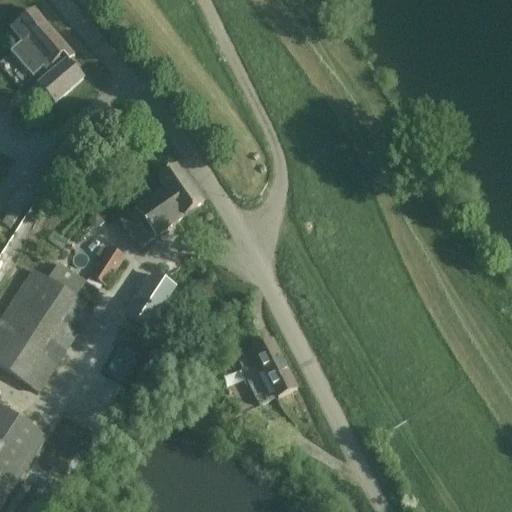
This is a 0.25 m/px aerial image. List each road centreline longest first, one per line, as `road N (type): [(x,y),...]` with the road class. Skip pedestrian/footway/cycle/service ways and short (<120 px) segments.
road 1 (unclassified): [(385,511),(196,165),(58,0)]
road 2 (track): [(205,0),(280,169),(280,199),(240,240)]
